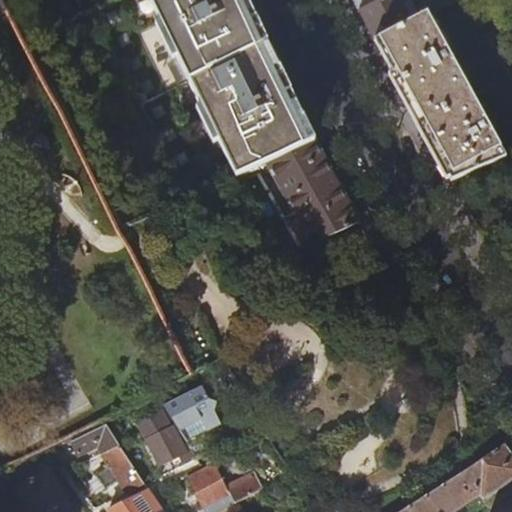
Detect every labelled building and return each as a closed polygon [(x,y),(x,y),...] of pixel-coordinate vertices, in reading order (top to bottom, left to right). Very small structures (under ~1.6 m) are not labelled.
[(90,11),(112,0),(6,0),(11,9),(14,14),(28,42),(90,11)] [(112,0),(90,11),(183,201),(239,175),(257,167),(315,141),(310,131),(287,84),(267,44),(250,4),(247,0),(112,0)] [(353,0),(359,11),(380,0),(353,0)] [(405,6),(402,0),(380,0),(359,11),(366,26),(374,42),(427,14),(429,13),(424,4),(414,8),(412,3),(405,6)] [(507,155),(427,14),(374,42),(388,67),(407,102),(442,167),(451,183),(507,155)] [(336,181),(315,141),(257,167),(284,216),(293,212),(310,242),(345,226),(358,220),(336,181)] [(203,390),(170,406),(190,440),(221,424),(214,414),(214,410),(216,404),(203,390)] [(146,434),(160,462),(187,448),(173,420),(146,434)] [(102,449),(118,441),(105,421),(71,438),(78,451),(97,442),(102,449)] [(144,480),(118,441),(102,449),(100,450),(106,460),(104,462),(106,465),(94,472),(104,486),(117,476),(126,489),(144,480)] [(400,511),(456,511),(480,497),(483,501),(511,480),(511,457),(511,456),(504,445),(400,511)] [(186,474),(204,509),(230,494),(233,499),(261,486),(254,473),(227,487),(213,460),(186,474)] [(17,489),(31,511),(72,511),(45,469),(23,485),(18,477),(12,481),(17,488),(17,489)] [(149,511),(161,506),(149,487),(109,508),(111,511),(149,511)]
